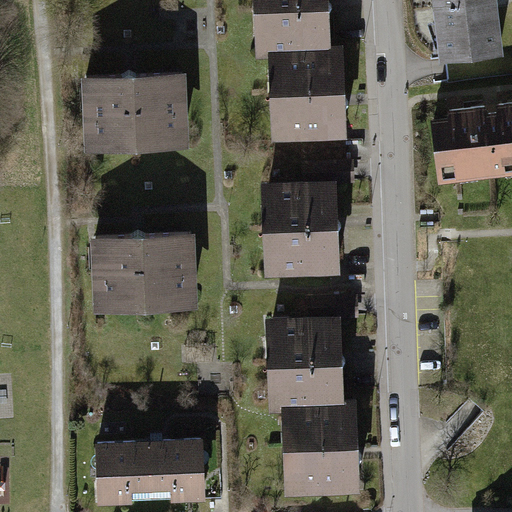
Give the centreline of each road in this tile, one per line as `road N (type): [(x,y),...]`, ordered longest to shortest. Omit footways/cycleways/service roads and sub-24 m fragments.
road 1 (track): [(52,0),(61,53),(59,511)]
road 2 (residential): [(410,511),(409,289),(390,0)]
